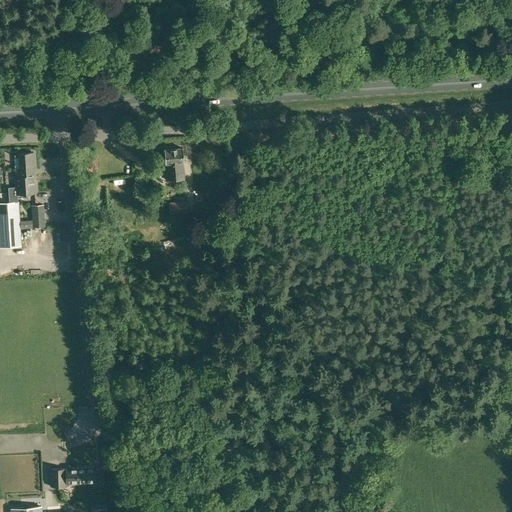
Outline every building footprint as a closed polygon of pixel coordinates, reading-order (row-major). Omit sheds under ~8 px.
[(166,163),(182,161),(184,161),(182,147),(164,148),(165,163),(166,163)] [(15,170),(15,176),(16,186),(8,186),(9,196),(18,195),(18,193),(36,192),(33,151),(18,152),(20,169),(15,170)] [(186,200),(169,202),(170,213),(187,212),(186,200)] [(0,246),(22,245),(19,201),(0,201),(0,246)] [(45,226),(44,203),(31,204),(32,227),(45,226)] [(38,230),(31,231),(32,256),(39,256),(38,230)] [(65,485),(65,482),(103,481),(103,468),(93,468),(93,466),(65,466),(65,467),(51,468),(51,486),(65,485)]
